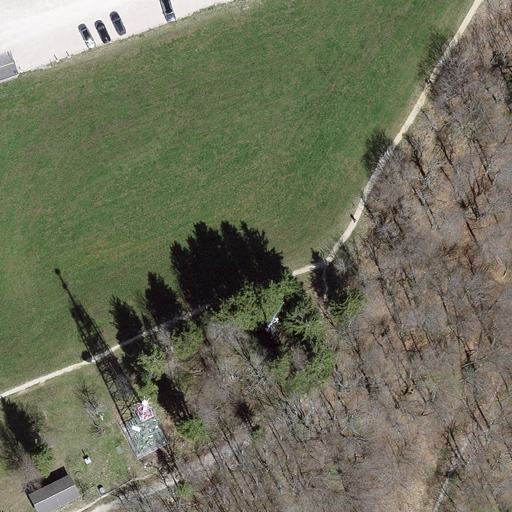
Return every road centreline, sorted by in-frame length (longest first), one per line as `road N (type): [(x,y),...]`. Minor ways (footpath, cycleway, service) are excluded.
road 1 (track): [(434,511),(511,341)]
road 2 (track): [(104,511),(228,448)]
